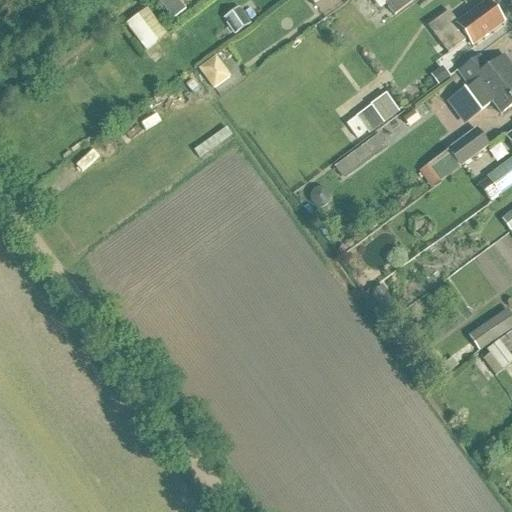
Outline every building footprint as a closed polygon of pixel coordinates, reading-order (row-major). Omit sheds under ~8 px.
[(152,0),(170,22),(183,12),(174,0),(152,0)] [(325,0),(307,0),(314,9),(325,0)] [(370,0),(379,10),(392,0),(370,0)] [(448,56),(467,41),(472,48),(502,25),(486,4),(458,25),(448,13),(427,28),(448,56)] [(233,37),(250,26),(239,10),(222,21),(233,37)] [(144,54),(157,44),(137,18),(124,27),(144,54)] [(230,79),(215,58),(198,71),(212,91),(230,79)] [(468,88),(461,93),(476,114),(490,104),(500,117),(511,107),(511,77),(510,75),(511,73),(511,68),(504,58),(487,70),(479,58),(458,74),(468,88)] [(437,88),(449,79),(442,69),(430,78),(437,88)] [(368,137),(399,115),(385,96),(369,107),(371,109),(346,127),(356,141),(366,134),(368,137)] [(418,121),(427,115),(422,108),(413,115),(418,121)] [(418,121),(413,115),(412,114),(402,121),(409,130),(419,122),(418,121)] [(439,184),(489,148),(475,130),(445,152),(446,154),(427,168),(439,184)] [(511,134),(505,139),(511,148),(511,161),(487,180),(494,191),(485,198),(490,204),(511,187),(511,134)] [(384,143),(379,135),(332,169),(338,177),(384,143)] [(322,191),(321,190),(319,190),(317,190),(316,191),(314,192),(313,193),(311,194),(311,196),(310,197),(310,199),(309,201),(310,203),(310,204),(311,206),(312,207),(314,208),(315,209),(317,210),(319,210),(321,210),(322,209),(324,209),(325,208),(327,207),(328,205),(329,204),(329,202),(329,200),(329,198),(329,197),(328,195),(327,194),(326,192),(324,191),(322,191)] [(510,234),(511,232),(511,212),(500,221),(510,234)] [(370,296),(385,317),(397,308),(382,287),(370,296)] [(478,354),(511,330),(511,317),(507,311),(467,338),(478,354)] [(511,362),(511,332),(499,342),(499,343),(486,353),(489,356),(482,361),(494,377),(511,362)] [(425,371),(438,362),(429,349),(416,358),(425,371)] [(449,373),(444,366),(440,360),(438,362),(425,371),(434,384),(449,373)] [(449,373),(457,367),(452,360),(444,366),(449,373)] [(494,461),(498,459),(490,449),(482,455),(490,465),(491,463),(494,461)]
